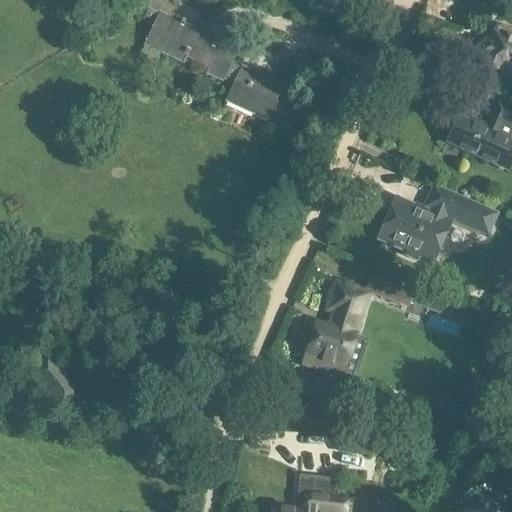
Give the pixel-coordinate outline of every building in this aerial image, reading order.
[(146,0),(143,7),(149,9),(144,18),(155,23),(144,45),(183,63),(186,55),(211,66),(207,74),(223,81),(233,85),(225,102),(255,116),(255,114),(268,120),(283,87),(241,67),(241,69),(231,64),(237,51),(170,19),(176,6),(183,9),(187,0),(146,0)] [(481,65),(511,77),(511,38),(511,35),(511,30),(500,26),(499,29),(495,27),(481,65)] [(303,93),(313,90),(311,82),(300,85),(303,93)] [(485,157),(510,169),(511,165),(511,142),(508,141),(511,132),(511,110),(499,104),(489,128),(483,125),(482,129),(457,118),(447,142),(485,159),(485,157)] [(419,259),(434,266),(454,222),(488,238),(498,215),(433,186),(423,210),(397,198),(378,241),(402,252),(401,255),(417,262),(419,259)] [(363,292),(408,309),(416,289),(372,272),(363,292)] [(304,365),(323,371),(322,375),(324,380),(336,384),(340,380),(341,378),(355,382),(369,341),(357,337),(364,315),(357,312),(363,293),(336,284),(328,311),(336,313),(330,331),(317,326),(304,365)] [(439,318),(445,320),(457,313),(459,305),(445,300),(439,318)] [(81,394),(50,356),(29,373),(60,412),(81,394)] [(340,428),(340,433),(374,436),(374,430),(387,431),(387,419),(356,417),(355,429),(340,428)] [(384,450),(385,437),(374,436),(340,433),(338,455),(372,457),(373,449),(384,450)] [(308,447),(307,456),(323,457),(324,449),(308,447)] [(274,487),(291,489),(295,451),(265,448),(261,486),(254,485),(245,502),(254,511),(263,492),(274,493),(274,487)] [(500,477),(498,492),(511,494),(511,477),(500,476),(500,477)] [(329,511),(329,502),(292,501),(291,511),(329,511)]
